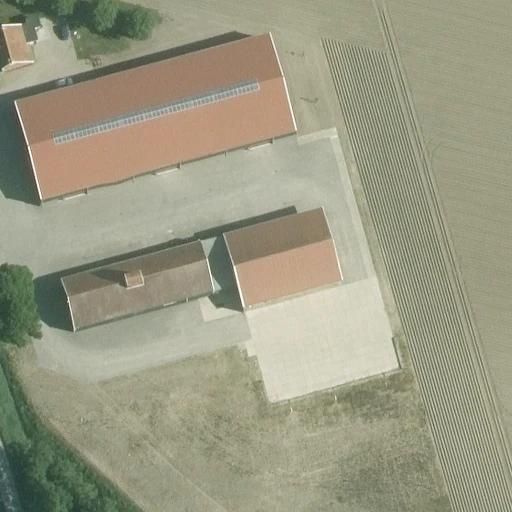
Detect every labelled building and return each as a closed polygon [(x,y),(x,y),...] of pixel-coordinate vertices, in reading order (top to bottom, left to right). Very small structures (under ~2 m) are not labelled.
[(34,33),(39,31),(36,20),(24,23),(25,29),(0,36),(0,70),(1,73),(31,65),(27,47),(37,45),(34,33)] [(269,41),(13,110),(39,208),(296,139),(269,41)] [(327,204),(227,225),(243,300),(343,279),(327,204)] [(221,242),(199,249),(212,297),(235,290),(221,242)] [(72,334),(212,297),(199,249),(199,248),(59,286),(72,334)]
